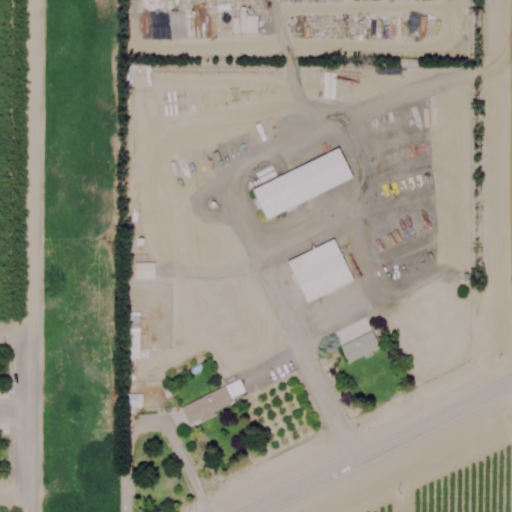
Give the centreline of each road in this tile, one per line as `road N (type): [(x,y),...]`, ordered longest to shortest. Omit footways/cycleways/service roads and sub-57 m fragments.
road 1 (tertiary): [(253,511),(511,388)]
road 2 (residential): [(511,437),(511,293)]
